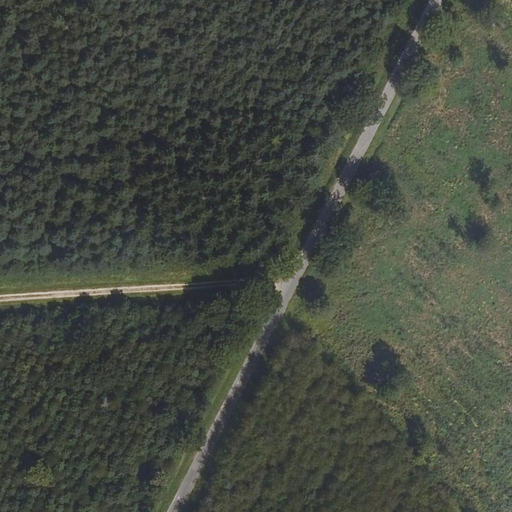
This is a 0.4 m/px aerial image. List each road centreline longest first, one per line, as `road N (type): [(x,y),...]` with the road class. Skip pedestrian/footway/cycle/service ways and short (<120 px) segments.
road 1 (track): [(434,0),(290,282)]
road 2 (track): [(290,282),(0,300)]
